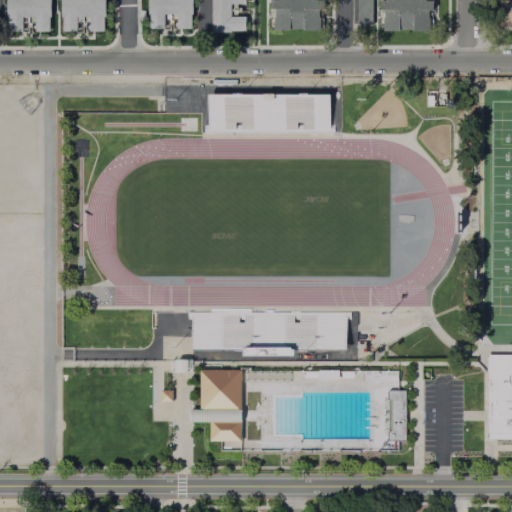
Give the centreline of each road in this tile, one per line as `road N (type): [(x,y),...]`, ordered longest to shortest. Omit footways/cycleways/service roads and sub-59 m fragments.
road 1 (residential): [(0,63),(511,65)]
road 2 (residential): [(0,486),(511,486)]
